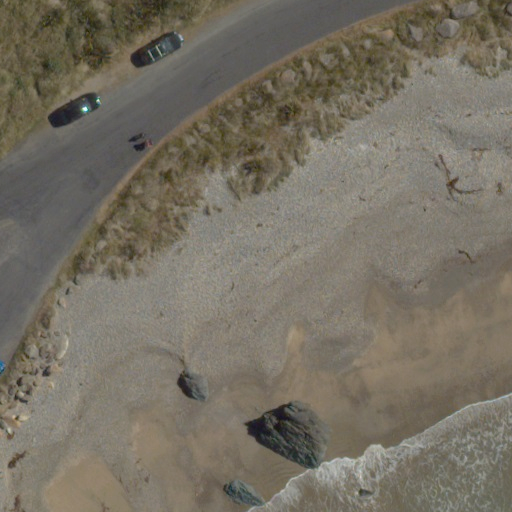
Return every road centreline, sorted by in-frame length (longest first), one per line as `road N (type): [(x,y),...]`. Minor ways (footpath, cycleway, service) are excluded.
road 1 (residential): [(358,0),(84,155)]
road 2 (residential): [(84,155),(0,306)]
